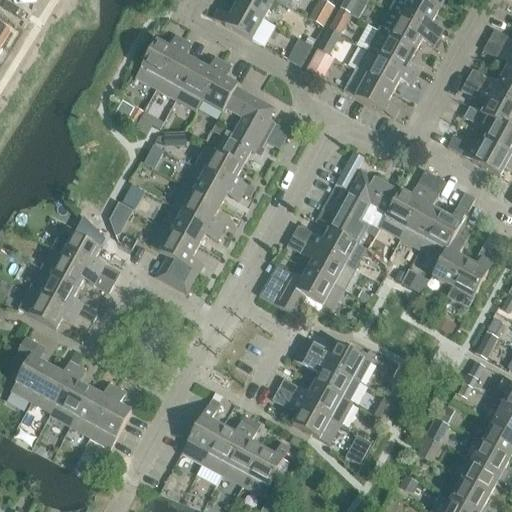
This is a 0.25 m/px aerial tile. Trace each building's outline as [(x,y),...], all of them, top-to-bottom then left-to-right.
[(240,0),(236,8),(263,23),(274,3),(268,0),(240,0)] [(288,0),(268,0),(274,3),(283,8),(288,0)] [(358,0),(345,0),(342,7),(352,12),(358,0)] [(446,0),(419,0),(418,1),(417,1),(416,0),(396,0),(390,12),(400,18),(439,40),(444,32),(432,25),(446,0)] [(321,15),(328,18),(333,8),(326,4),(321,15)] [(214,21),(253,42),(263,23),(236,8),(230,19),(219,12),(214,21)] [(338,12),(332,24),(342,29),(348,18),(338,12)] [(378,34),(388,39),(416,55),(423,42),(434,49),(439,40),(400,18),(390,12),(378,34)] [(423,69),(411,63),(416,55),(388,39),(378,34),(371,30),(360,50),(367,54),(417,81),(421,72),(423,69)] [(317,51),(329,57),(339,39),(327,32),(317,51)] [(511,41),(495,32),(490,43),(511,54),(511,41)] [(314,41),(307,37),(304,44),(310,48),(314,41)] [(142,70),(137,79),(157,90),(183,42),(176,38),(170,50),(157,43),(142,70)] [(177,102),(182,92),(197,66),(185,59),(192,47),(183,42),(157,90),(177,102)] [(286,61),(300,69),(311,50),(297,42),(286,61)] [(511,54),(490,43),(484,52),(510,66),(504,77),(511,81),(511,54)] [(356,73),(394,94),(401,82),(412,88),(417,81),(367,54),(356,73)] [(197,66),(182,92),(177,102),(197,113),(202,104),(224,65),(216,60),(209,72),(197,66)] [(232,69),(224,65),(202,104),(223,115),(226,110),(225,110),(235,90),(236,90),(237,88),(225,81),(232,69)] [(473,72),(468,82),(511,106),(511,81),(504,77),(499,86),(473,72)] [(387,106),(394,94),(356,73),(345,93),(383,114),(395,120),(399,112),(387,106)] [(511,106),(468,82),(462,92),(487,105),(482,115),(481,116),(508,131),(509,130),(511,131),(511,106)] [(244,120),(244,119),(271,135),(276,127),(269,122),(275,112),(236,90),(235,90),(225,110),(226,110),(244,120)] [(511,131),(509,130),(508,131),(481,116),(482,115),(470,108),(464,120),(489,134),(484,144),(511,159),(511,131)] [(135,110),(129,121),(137,125),(143,115),(143,114),(135,110)] [(137,125),(134,131),(146,138),(151,129),(159,133),(163,126),(143,115),(137,125)] [(244,120),(234,137),(223,157),(243,168),(251,153),(258,158),(271,135),(244,119),(244,120)] [(224,140),(228,133),(216,127),(213,134),(224,140)] [(186,136),(164,137),(164,138),(164,145),(164,148),(186,147),(186,136)] [(499,179),(504,171),(511,175),(511,159),(484,144),(479,153),(453,139),(448,149),(473,163),(472,164),(499,179)] [(195,169),(204,174),(243,196),(250,200),(255,192),(235,181),(243,168),(223,157),(207,148),(195,169)] [(184,189),(193,194),(220,209),(227,198),(239,204),(243,196),(204,174),(195,169),(184,189)] [(398,199),(398,198),(387,217),(388,218),(382,229),(402,241),(406,233),(436,182),(425,175),(411,200),(401,195),(398,199)] [(388,218),(387,217),(398,198),(362,178),(351,196),(371,207),(361,224),(368,228),(378,233),(380,228),(382,229),(388,218)] [(420,254),(426,244),(441,217),(432,212),(446,187),(436,182),(406,233),(402,241),(401,243),(420,254)] [(220,209),(193,194),(184,189),(173,209),(182,214),(221,235),(225,228),(214,221),(220,209)] [(371,207),(351,196),(329,234),(350,246),(350,245),(361,224),(371,207)] [(126,197),(122,205),(133,212),(138,204),(126,197)] [(441,265),(446,256),(462,229),(476,204),(465,198),(451,223),(441,217),(426,244),(420,254),(441,265)] [(119,237),(132,212),(120,205),(119,204),(109,221),(115,238),(119,237)] [(216,243),(221,235),(182,214),(171,234),(189,244),(198,249),(205,237),(216,243)] [(189,244),(171,234),(162,228),(151,249),(159,254),(167,258),(178,264),(188,270),(198,276),(203,267),(192,261),(198,249),(189,244)] [(364,234),(376,241),(379,234),(378,233),(368,228),(364,234)] [(324,243),(299,229),(293,240),(345,269),(356,248),(350,245),(350,246),(329,234),(324,243)] [(471,234),(462,229),(446,256),(441,265),(432,282),(451,293),(467,265),(457,260),(471,234)] [(73,236),(62,230),(52,249),(115,286),(121,276),(94,261),(100,251),(73,236)] [(487,276),(505,244),(491,236),(475,265),(479,267),(476,271),(467,265),(451,293),(447,301),(468,313),(473,305),(488,277),(487,276)] [(353,273),(345,269),(293,240),(287,250),(313,265),(307,274),(342,294),(353,273)] [(115,286),(52,249),(40,270),(77,291),(83,281),(109,296),(115,286)] [(155,280),(166,286),(178,264),(167,258),(155,280)] [(188,270),(178,264),(166,286),(176,292),(188,270)] [(302,284),(276,269),(270,279),(296,293),(306,299),(305,300),(322,309),(330,313),(342,294),(307,274),(302,284)] [(77,291),(40,270),(30,289),(40,295),(92,325),(98,315),(72,300),(77,291)] [(198,276),(188,270),(176,292),(186,297),(198,276)] [(399,272),(394,281),(401,285),(406,276),(399,272)] [(422,297),(429,283),(419,277),(411,291),(422,297)] [(265,289),(290,303),(296,293),(270,279),(265,289)] [(92,325),(40,295),(30,289),(18,311),(28,316),(55,331),(61,321),(86,336),(92,325)] [(284,315),(290,303),(265,289),(258,300),(284,315)] [(296,293),(290,303),(284,315),(294,321),(305,300),(306,299),(296,293)] [(372,299),(361,293),(357,300),(368,306),(372,299)] [(500,310),(509,315),(511,310),(511,298),(508,297),(500,310)] [(441,319),(436,329),(450,337),(456,327),(441,319)] [(487,334),(497,340),(504,327),(494,321),(487,334)] [(487,334),(476,354),(487,359),(497,340),(487,334)] [(25,361),(12,384),(6,396),(27,408),(29,403),(49,368),(38,362),(45,350),(24,339),(15,355),(25,361)] [(300,354),(312,361),(358,387),(369,366),(336,347),(330,358),(305,344),(300,354)] [(313,387),(340,403),(346,407),(358,387),(312,361),(300,354),(293,364),(318,379),(313,387)] [(74,356),(69,364),(76,368),(81,359),(74,356)] [(12,368),(3,363),(0,368),(9,373),(12,368)] [(61,375),(49,368),(29,403),(50,414),(76,368),(69,364),(68,363),(61,375)] [(484,368),(475,363),(469,374),(478,379),(484,368)] [(76,368),(50,414),(48,418),(68,429),(89,391),(78,385),(85,373),(76,368)] [(410,377),(397,370),(393,379),(406,386),(410,377)] [(506,397),(501,406),(511,412),(511,386),(511,387),(502,382),(496,392),(506,397)] [(350,409),(346,407),(340,403),(313,387),(307,398),(282,384),(277,393),(339,429),(350,409)] [(100,397),(89,391),(68,429),(87,439),(115,390),(107,385),(100,397)] [(458,397),(467,401),(472,390),(464,386),(458,397)] [(117,406),(124,395),(115,390),(87,439),(107,450),(128,413),(117,406)] [(339,429),(277,393),(271,404),(295,418),(290,428),(317,444),(327,450),(339,429)] [(210,402),(185,445),(179,456),(198,467),(219,429),(208,423),(218,406),(210,402)] [(511,412),(501,406),(491,425),(511,436),(511,412)] [(442,407),(435,419),(448,426),(454,413),(442,407)] [(376,410),(372,417),(384,424),(388,416),(376,410)] [(231,436),(219,429),(198,467),(219,478),(249,424),(241,419),(231,436)] [(436,420),(431,430),(444,436),(449,427),(436,420)] [(257,429),(249,424),(219,478),(238,490),(259,452),(247,446),(257,429)] [(481,444),(510,460),(511,455),(511,436),(491,425),(481,444)] [(289,444),(300,450),(303,443),(293,437),(289,444)] [(510,460),(481,444),(475,441),(464,460),(470,463),(511,486),(511,476),(503,472),(510,460)] [(428,444),(420,460),(430,465),(438,450),(428,444)] [(271,459),(259,452),(238,490),(259,501),(280,464),(279,464),(286,452),(277,448),(271,459)] [(511,486),(470,463),(460,482),(489,498),(495,487),(508,494),(511,487),(511,486)] [(100,467),(96,465),(91,473),(95,475),(100,467)] [(487,511),(483,509),(489,498),(460,482),(449,501),(469,511),(487,511)] [(405,483),(399,494),(410,500),(416,489),(405,483)] [(280,494),(273,491),(267,503),(277,508),(280,494)] [(469,511),(449,501),(442,497),(433,511),(469,511)]
